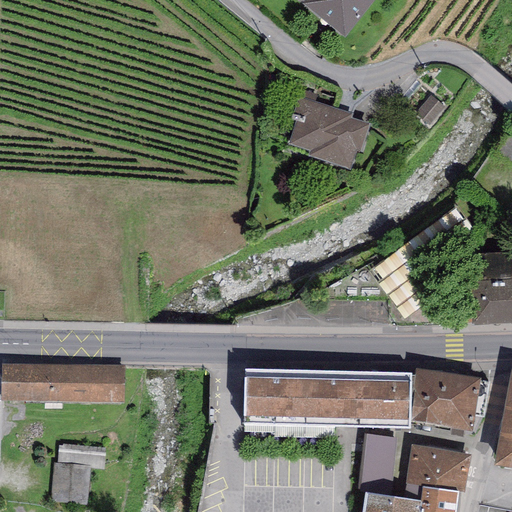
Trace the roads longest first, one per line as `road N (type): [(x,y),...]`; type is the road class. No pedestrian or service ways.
road 1 (primary): [(508,347),(0,343)]
road 2 (unclassified): [(230,0),(309,62),(336,73),(373,75),(445,51),(511,97)]
road 3 (residential): [(466,511),(508,347)]
